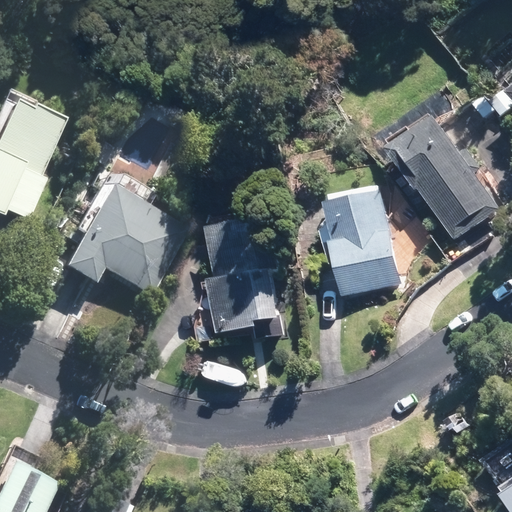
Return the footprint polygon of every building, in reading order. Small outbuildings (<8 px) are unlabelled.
[(23,214),(65,118),(5,91),(0,101),(0,216),(0,217),(5,206),(23,214)] [(508,208),(449,112),(401,141),(459,237),(508,208)] [(184,226),(107,183),(62,263),(96,282),(106,265),(149,289),(184,226)] [(408,285),(391,186),(332,196),(349,295),(408,285)] [(271,222),(215,226),(223,331),(279,326),(271,222)] [(511,438),(486,457),(511,495),(511,438)] [(44,511),(58,480),(3,456),(0,462),(0,511),(44,511)]
